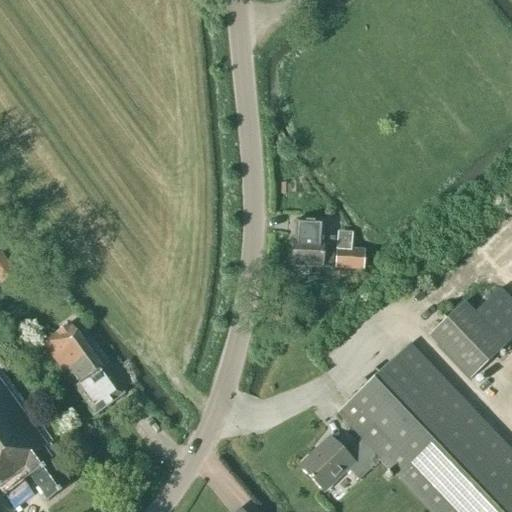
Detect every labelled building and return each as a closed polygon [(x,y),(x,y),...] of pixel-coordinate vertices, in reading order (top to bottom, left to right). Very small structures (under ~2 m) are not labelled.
[(332,270),(334,239),(322,239),(323,224),(296,222),(294,242),(293,242),(292,268),(321,270),(321,269),(332,270)] [(363,272),(365,252),(351,251),(352,237),(336,236),(333,270),(363,272)] [(0,284),(1,285),(15,276),(1,255),(0,255),(0,284)] [(470,381),(505,348),(464,304),(429,337),(470,381)] [(102,369),(70,325),(42,344),(94,417),(123,396),(103,368),(102,369)] [(430,511),(511,511),(511,453),(411,348),(340,416),(363,441),(346,457),(330,439),(299,468),(323,494),(347,471),(358,482),(382,460),(430,511)] [(504,421),(511,413),(511,356),(507,351),(470,385),(504,421)] [(70,487),(43,449),(47,447),(0,382),(0,486),(24,470),(48,503),(70,487)]
